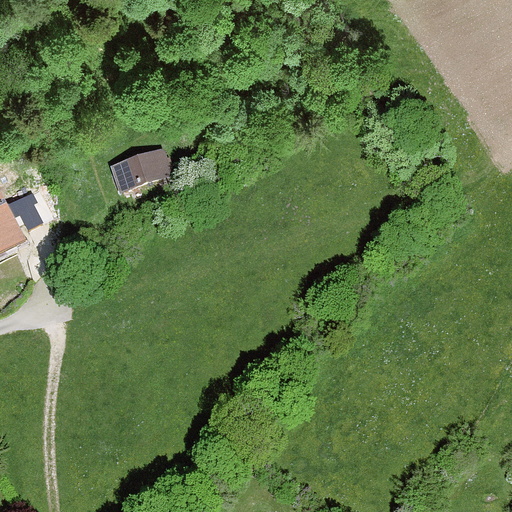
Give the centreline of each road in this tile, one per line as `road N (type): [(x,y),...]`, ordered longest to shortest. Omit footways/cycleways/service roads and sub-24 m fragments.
road 1 (track): [(54,308),(67,212),(56,137),(40,102),(0,60)]
road 2 (track): [(54,308),(60,318),(48,410),(55,511)]
